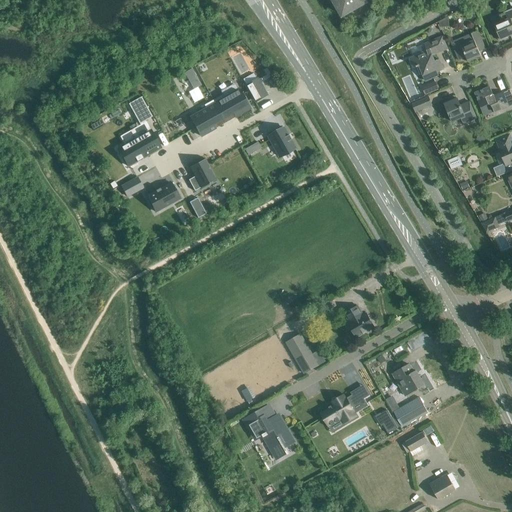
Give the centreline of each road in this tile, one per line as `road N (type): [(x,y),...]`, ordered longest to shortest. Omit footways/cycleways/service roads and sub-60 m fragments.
road 1 (residential): [(287,392),(447,302)]
road 2 (residential): [(313,88),(163,166)]
road 3 (tertiary): [(447,302),(361,158)]
road 4 (tertiary): [(511,428),(455,316)]
